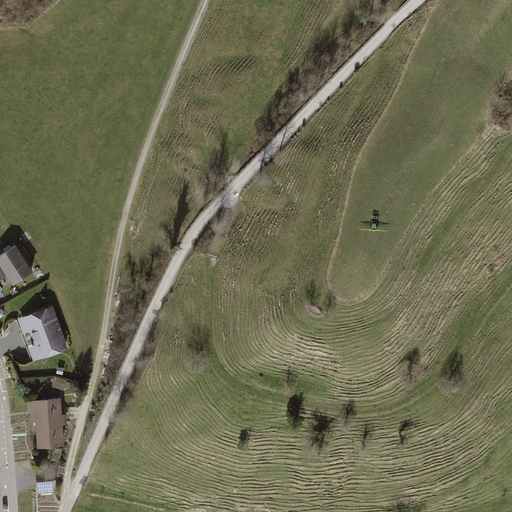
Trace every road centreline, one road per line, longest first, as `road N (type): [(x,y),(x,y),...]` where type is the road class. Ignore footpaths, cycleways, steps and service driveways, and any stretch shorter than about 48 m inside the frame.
road 1 (unclassified): [(422,0),(190,240),(67,511)]
road 2 (track): [(63,511),(139,168),(207,0)]
